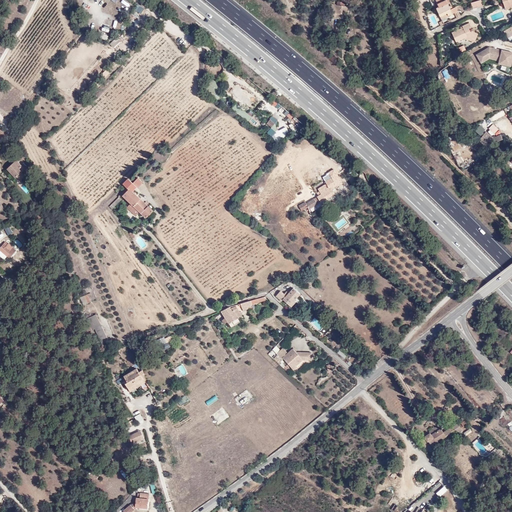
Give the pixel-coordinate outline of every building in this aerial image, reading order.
[(446,13),(448,16),(452,14),(447,4),(449,3),(447,0),(446,0),(437,4),(439,8),(436,9),(439,16),(446,13)] [(335,7),(336,4),(330,3),(329,16),(333,17),(333,13),(342,14),(346,14),(347,8),(343,8),(335,7)] [(137,5),(134,11),(142,14),(144,7),(137,5)] [(468,36),(471,37),(474,39),(476,33),(469,30),(468,29),(470,28),(468,23),(462,26),(462,28),(451,33),(455,42),(463,38),(468,36)] [(510,40),(511,39),(511,29),(501,36),(503,39),(508,36),(510,40)] [(107,41),(109,36),(100,32),(98,37),(107,41)] [(109,43),(113,48),(124,40),(121,35),(109,43)] [(452,49),(454,54),(460,51),(458,46),(452,49)] [(500,64),(503,53),(491,50),(478,57),(483,66),(491,61),(500,64)] [(511,66),(511,55),(503,53),(500,64),(511,67),(511,66)] [(106,78),(110,72),(106,69),(101,75),(106,78)] [(207,91),(218,95),(222,84),(211,80),(207,91)] [(277,104),(271,99),(261,110),(265,113),(267,112),(270,114),(271,113),(274,115),(278,110),(290,122),(293,118),(277,104)] [(251,124),(254,119),(235,105),(232,109),(247,121),(251,124)] [(277,131),(275,127),(268,130),(274,142),(289,134),(286,127),(277,131)] [(487,139),(492,146),(493,147),(504,143),(502,138),(495,140),(488,135),(486,137),(487,139)] [(487,139),(486,137),(484,139),(492,146),(487,139)] [(492,146),(484,139),(481,143),(488,149),(493,147),(492,146)] [(23,178),(20,174),(23,171),(15,162),(12,164),(5,170),(13,180),(15,179),(18,183),(23,178)] [(342,182),(337,175),(325,183),(327,185),(319,190),(320,191),(316,194),(318,196),(305,206),(303,204),(300,206),(305,213),(308,213),(322,204),(338,193),(335,189),(342,182)] [(139,178),(134,183),(139,188),(144,183),(139,178)] [(136,186),(132,183),(128,189),(128,190),(124,195),(133,204),(140,212),(146,218),(153,212),(147,207),(149,205),(145,202),(144,203),(132,190),(136,186)] [(140,212),(133,204),(130,208),(136,216),(140,212)] [(9,259),(16,251),(12,247),(9,250),(2,245),(0,247),(0,251),(2,252),(7,257),(9,259)] [(282,300),(289,305),(295,299),(299,294),(292,288),(286,295),(279,290),(274,296),(281,302),(282,300)] [(254,308),(251,301),(247,301),(243,303),(245,310),(254,308)] [(233,308),(232,306),(231,306),(230,306),(223,311),(231,323),(229,325),(233,331),(241,326),(237,319),(244,315),(238,305),(233,308)] [(95,315),(86,318),(91,330),(93,330),(100,327),(95,315)] [(93,330),(101,348),(108,345),(100,327),(93,330)] [(161,344),(172,340),(171,335),(159,339),(161,344)] [(283,349),(277,355),(282,360),(283,358),(293,369),(296,366),(303,361),(308,361),(309,354),(297,353),(294,349),(288,354),(283,349)] [(131,391),(142,384),(135,374),(139,371),(137,368),(125,376),(128,381),(126,383),(131,391)] [(139,371),(135,374),(142,384),(146,382),(141,375),(139,371)] [(248,388),(236,397),(243,407),(256,398),(248,388)] [(224,407),(211,415),(218,425),(231,416),(224,407)] [(454,427),(448,431),(447,429),(443,431),(441,428),(433,433),(431,431),(425,436),(428,441),(429,440),(435,449),(440,445),(438,441),(446,435),(448,438),(455,433),(454,432),(457,430),(458,431),(463,428),(462,426),(468,423),(466,419),(460,423),(459,422),(453,426),(454,427)] [(433,427),(430,430),(431,431),(433,433),(441,428),(442,427),(439,423),(436,426),(435,425),(433,426),(433,427)] [(142,430),(137,431),(140,440),(146,438),(142,430)] [(132,443),(140,440),(137,431),(128,435),(132,443)] [(154,483),(151,475),(140,486),(145,490),(154,483)] [(136,499),(135,502),(135,509),(149,509),(149,503),(147,503),(148,495),(139,494),(138,499),(136,499)]
